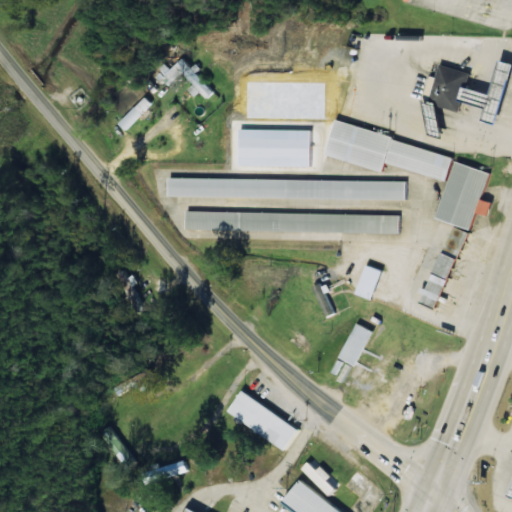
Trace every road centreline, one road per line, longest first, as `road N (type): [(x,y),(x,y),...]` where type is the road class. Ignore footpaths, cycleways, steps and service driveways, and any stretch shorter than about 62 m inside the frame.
road 1 (tertiary): [(0,48),(192,278),(308,395),(434,494)]
road 2 (trunk): [(424,511),(511,281)]
